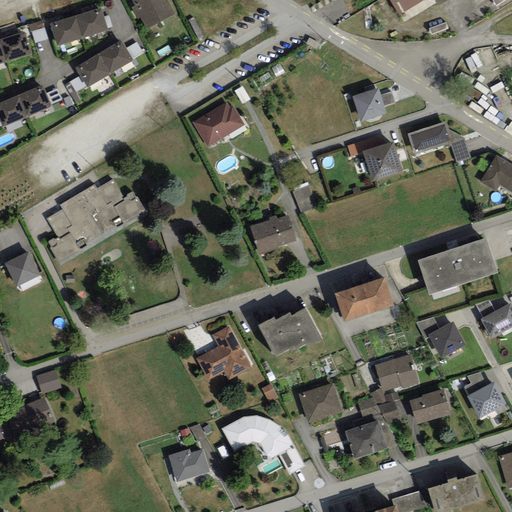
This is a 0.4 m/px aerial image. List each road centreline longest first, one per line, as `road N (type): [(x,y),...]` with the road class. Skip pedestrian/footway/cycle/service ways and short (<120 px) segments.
road 1 (residential): [(511,214),(0,380)]
road 2 (residential): [(511,144),(275,0)]
road 3 (residential): [(511,435),(264,511)]
